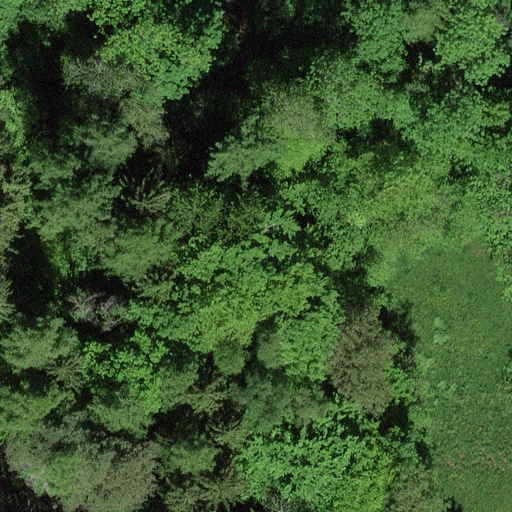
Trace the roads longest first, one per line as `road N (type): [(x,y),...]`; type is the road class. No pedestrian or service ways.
road 1 (track): [(243,0),(341,511)]
road 2 (track): [(0,423),(85,511)]
